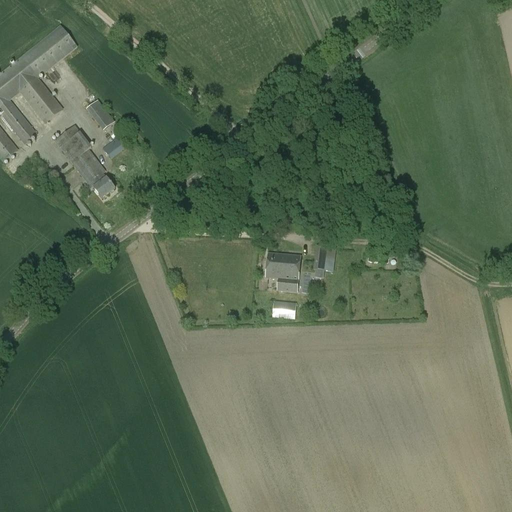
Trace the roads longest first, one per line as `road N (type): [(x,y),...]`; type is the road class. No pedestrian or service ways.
road 1 (tertiary): [(339,70),(89,259),(44,298),(0,360)]
road 2 (track): [(511,283),(419,247),(139,222)]
road 3 (track): [(82,0),(246,141)]
